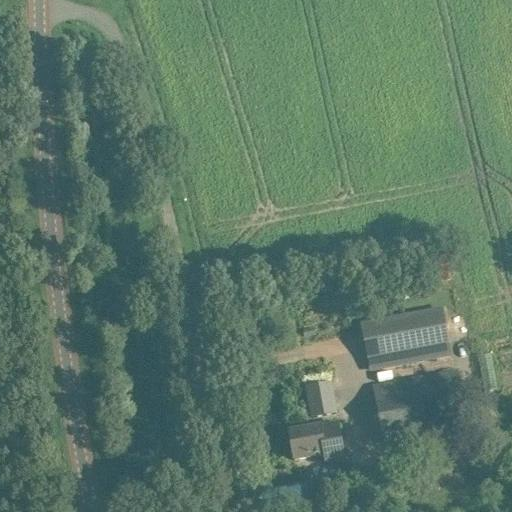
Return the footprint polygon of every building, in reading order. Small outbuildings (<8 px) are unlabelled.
[(448,347),(441,311),(362,326),(369,362),(448,347)] [(304,332),(305,338),(317,336),(316,330),(304,332)] [(375,388),(382,425),(385,445),(428,437),(425,417),(466,411),(462,391),(459,372),(375,388)] [(308,402),(310,420),(337,416),(335,399),(308,402)] [(338,426),(310,431),(290,434),(295,462),(325,456),(326,464),(345,460),(338,426)]
